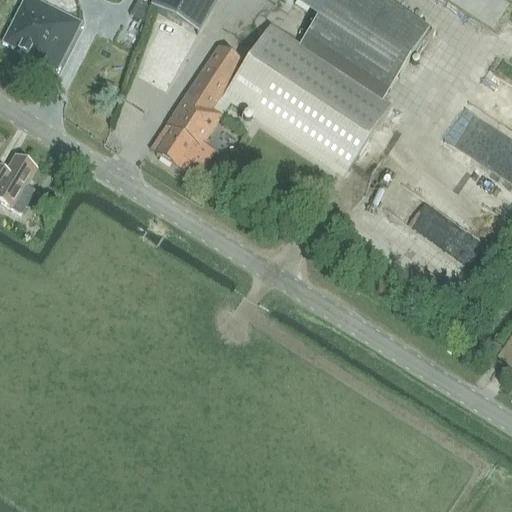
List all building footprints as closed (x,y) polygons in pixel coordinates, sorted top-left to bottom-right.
[(196,36),(216,0),(154,0),(149,10),(196,36)] [(307,0),(324,12),(299,49),(383,105),(430,32),(380,0),(307,0)] [(21,8),(1,46),(40,66),(41,65),(56,73),(78,31),(62,22),(63,20),(34,5),(30,13),(21,8)] [(171,133),(153,159),(183,179),(190,168),(202,176),(215,156),(200,146),(227,105),(342,182),(390,110),(383,105),(299,49),(270,29),(244,68),(217,50),(164,128),(171,133)] [(34,194),(26,190),(36,172),(16,160),(6,177),(0,172),(0,208),(1,207),(12,213),(20,218),(34,194)] [(511,374),(511,335),(494,363),(511,374)]
